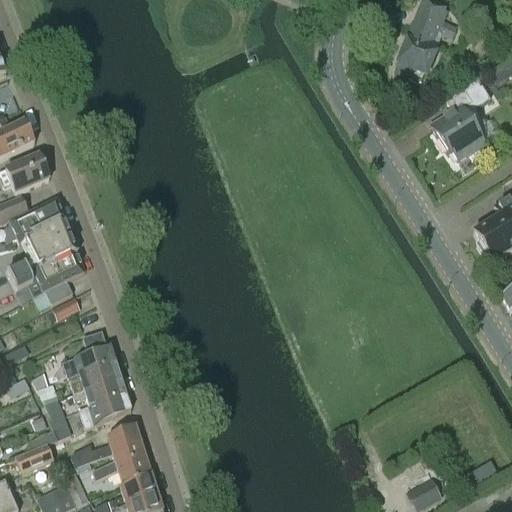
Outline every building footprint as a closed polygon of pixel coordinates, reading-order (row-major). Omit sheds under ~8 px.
[(425,8),(395,77),(422,88),(442,41),(451,45),(456,33),(441,26),(445,17),(425,8)] [(496,88),(511,79),(511,66),(490,76),(496,88)] [(453,118),(431,132),(448,160),(452,158),(457,166),(484,149),(476,136),(485,130),(476,115),(490,106),(478,86),(445,107),(453,118)] [(5,125),(0,127),(0,165),(34,149),(24,127),(10,134),(5,125)] [(39,161),(5,175),(16,199),(49,185),(39,161)] [(511,200),(494,212),(500,222),(473,239),(477,245),(474,251),(481,261),(487,260),(492,269),(511,256),(511,200)] [(19,201),(0,209),(0,231),(26,219),(19,201)] [(56,205),(7,229),(42,300),(64,289),(85,278),(56,205)] [(511,262),(498,271),(505,282),(511,277),(511,262)] [(22,271),(6,277),(15,299),(31,293),(22,271)] [(42,300),(48,312),(70,301),(64,289),(42,300)] [(511,293),(501,300),(511,320),(511,293)] [(60,370),(66,384),(115,368),(110,352),(106,353),(101,338),(82,344),(87,359),(72,364),(73,365),(60,370)] [(115,368),(66,384),(72,400),(83,396),(120,384),(115,368)] [(30,386),(35,396),(47,391),(43,380),(30,386)] [(88,413),(125,400),(120,384),(83,396),(88,413)] [(35,396),(43,412),(57,406),(58,406),(51,389),(47,391),(35,396)] [(94,431),(130,416),(125,400),(88,413),(78,416),(84,434),(94,431)] [(50,426),(63,421),(59,413),(57,406),(43,412),(50,426)] [(50,426),(47,427),(52,438),(53,438),(57,446),(70,441),(63,421),(50,426)] [(140,447),(135,431),(106,443),(108,450),(91,457),(89,452),(71,460),(70,464),(74,474),(111,461),(140,447)] [(53,438),(52,438),(30,447),(33,454),(46,450),(46,451),(57,446),(53,438)] [(150,479),(140,447),(111,461),(114,467),(90,478),(94,487),(116,477),(121,492),(150,479)] [(46,451),(46,450),(33,454),(33,455),(34,457),(14,464),(20,480),(53,467),(46,451)] [(477,487),(496,474),(491,465),(471,479),(477,487)] [(62,483),(76,511),(89,506),(75,477),(62,483)] [(150,479),(121,492),(118,493),(121,502),(108,508),(108,510),(103,511),(123,511),(156,498),(150,479)] [(429,483),(405,498),(413,511),(426,511),(441,503),(429,483)] [(0,488),(0,511),(14,511),(3,487),(0,488)] [(74,511),(64,491),(35,505),(38,511),(74,511)] [(160,511),(156,498),(123,511),(160,511)]
